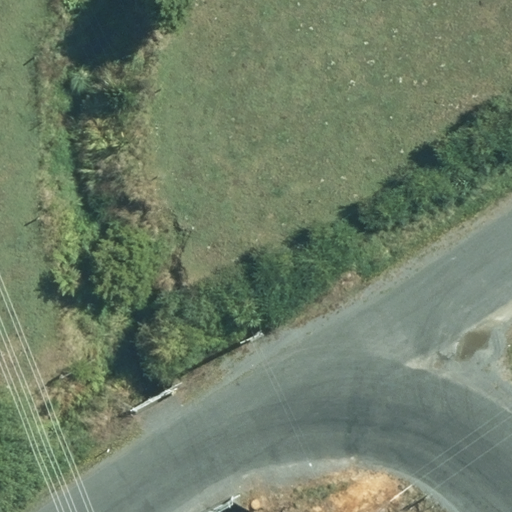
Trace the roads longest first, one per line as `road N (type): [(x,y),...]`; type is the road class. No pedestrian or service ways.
road 1 (unclassified): [(287,383),(511,244)]
road 2 (unclassified): [(511,506),(490,479),(411,426),(287,383)]
road 3 (unclassified): [(102,511),(287,383)]
